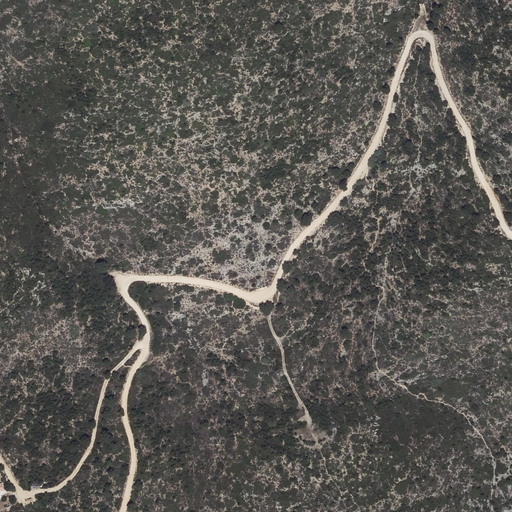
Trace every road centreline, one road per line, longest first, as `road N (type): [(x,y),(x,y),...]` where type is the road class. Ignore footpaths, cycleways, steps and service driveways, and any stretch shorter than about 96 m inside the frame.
road 1 (track): [(122,511),(133,458),(124,398),(146,330),(122,286),(128,277),(174,278),(220,283),(262,300),(273,295),(301,237),(366,158),(411,37),(429,35),(476,171),(511,234)]
road 2 (track): [(144,351),(135,346),(105,381),(92,442),(56,487),(26,492),(0,458)]
road 3 (track): [(266,298),(286,374),(309,421)]
